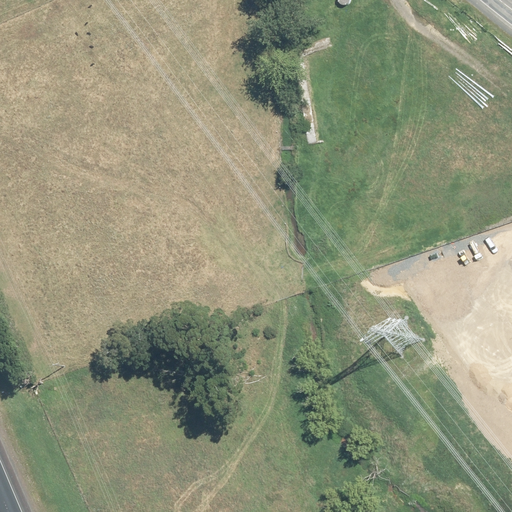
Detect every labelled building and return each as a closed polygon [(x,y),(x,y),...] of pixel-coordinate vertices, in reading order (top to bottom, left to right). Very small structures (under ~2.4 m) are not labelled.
[(419,24),(356,28),(358,54),(421,50),(419,24)] [(457,33),(429,31),(425,82),(452,84),(457,33)] [(376,65),(348,67),(350,92),(377,90),(376,65)] [(346,138),(334,70),(299,74),(310,144),(346,138)] [(511,178),(462,195),(473,225),(511,211),(511,178)] [(511,267),(499,280),(511,294),(511,267)]
